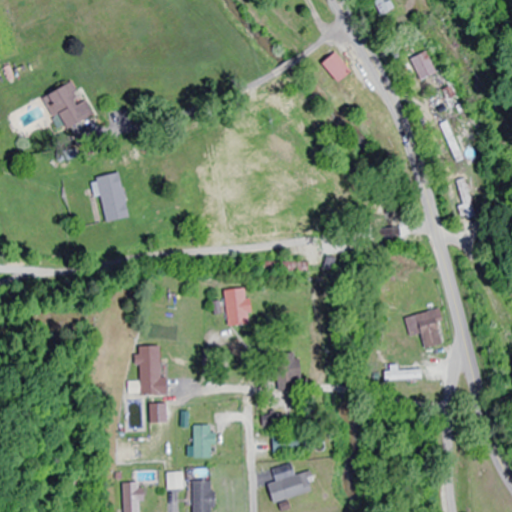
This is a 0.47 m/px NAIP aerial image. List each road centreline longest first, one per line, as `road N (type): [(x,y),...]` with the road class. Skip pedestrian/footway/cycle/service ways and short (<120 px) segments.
road 1 (tertiary): [(511,478),(482,407),(406,135),(335,0)]
road 2 (residential): [(464,333),(345,337),(91,403)]
road 3 (residential): [(395,254),(378,179),(314,65),(247,0)]
road 4 (residential): [(448,411),(330,389),(225,391)]
road 5 (residential): [(454,511),(448,411),(464,333)]
